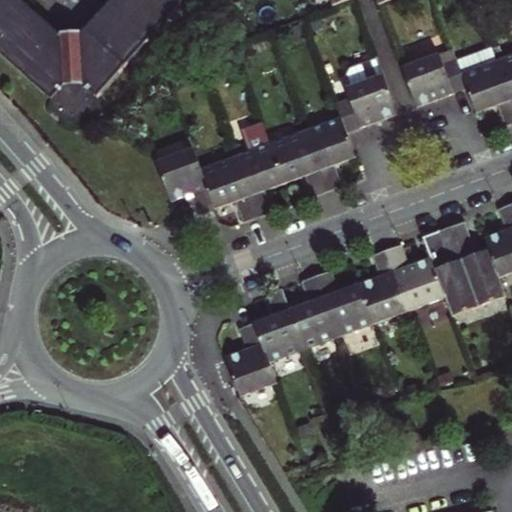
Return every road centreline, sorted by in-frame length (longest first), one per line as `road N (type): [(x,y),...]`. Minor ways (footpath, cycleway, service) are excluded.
road 1 (residential): [(511,166),(256,261)]
road 2 (secondary): [(261,511),(184,384),(172,345)]
road 3 (secondary): [(127,247),(86,225),(0,124)]
road 4 (secondary): [(116,395),(154,417),(213,511)]
road 5 (secondary): [(127,247),(102,241),(65,249),(35,273),(24,295)]
